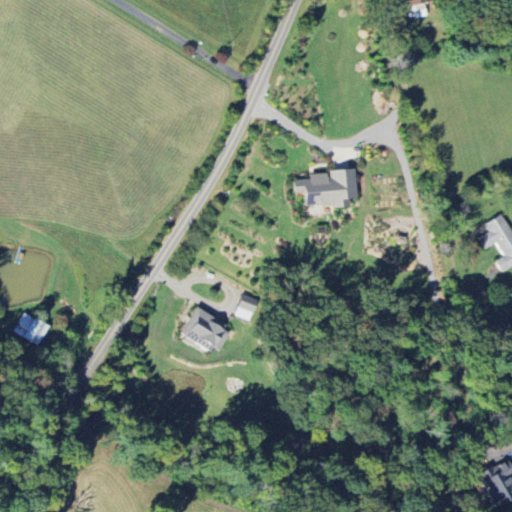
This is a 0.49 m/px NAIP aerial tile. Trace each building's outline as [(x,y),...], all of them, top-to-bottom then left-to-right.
[(354,198),(353,169),(327,170),(327,173),(307,174),(307,179),(291,180),(292,194),(301,194),(302,207),(347,204),(347,199),(354,198)] [(511,265),(511,234),(501,214),(483,224),(488,232),(477,238),(484,250),(495,243),(502,256),(494,261),(500,272),(511,265)] [(228,328),(192,308),(178,335),(201,348),(203,345),(215,352),(228,328)] [(12,334),(38,346),(47,325),(21,314),(12,334)] [(475,476),(494,508),(511,497),(511,483),(508,477),(511,474),(511,470),(505,458),(475,476)]
